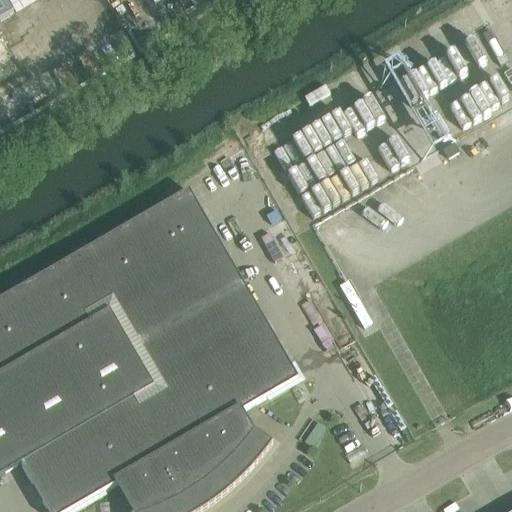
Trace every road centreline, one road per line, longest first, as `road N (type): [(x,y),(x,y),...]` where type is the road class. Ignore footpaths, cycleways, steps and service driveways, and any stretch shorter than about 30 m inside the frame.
road 1 (unclassified): [(366,511),(511,427)]
road 2 (unknown): [(396,494),(325,374)]
